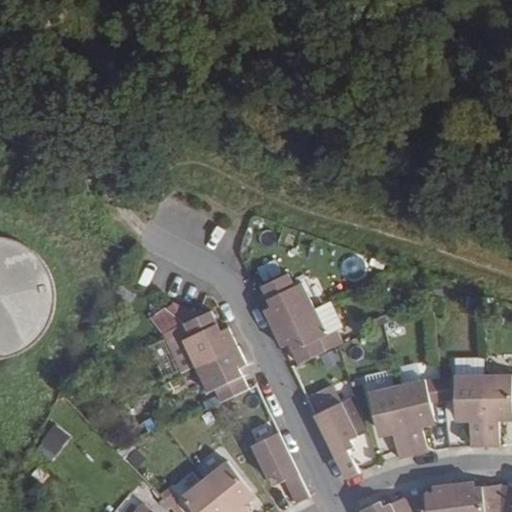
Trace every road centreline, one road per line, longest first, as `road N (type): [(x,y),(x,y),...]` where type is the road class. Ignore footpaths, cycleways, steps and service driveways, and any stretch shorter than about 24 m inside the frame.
road 1 (residential): [(148,238),(214,271),(237,300),(341,511)]
road 2 (track): [(148,238),(0,134)]
